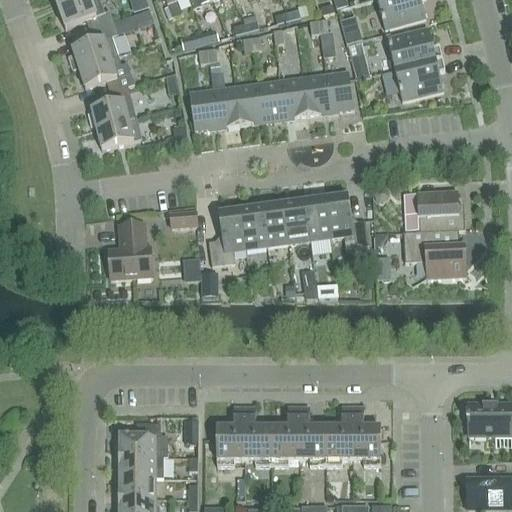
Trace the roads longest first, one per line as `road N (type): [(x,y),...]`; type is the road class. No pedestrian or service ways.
road 1 (residential): [(86,511),(88,398),(103,377),(432,373)]
road 2 (residential): [(63,195),(195,176),(237,188),(337,174),(365,154),(511,133)]
road 3 (residential): [(63,195),(42,96),(9,0)]
road 4 (residential): [(434,511),(432,373)]
road 5 (residential): [(511,125),(482,0)]
